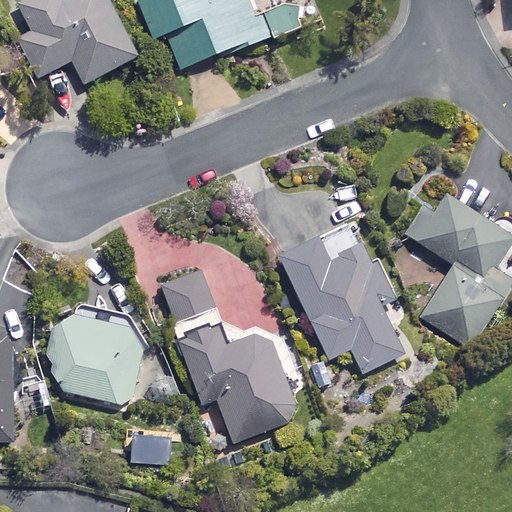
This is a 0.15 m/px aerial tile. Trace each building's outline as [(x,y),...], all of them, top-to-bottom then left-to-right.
[(108,0),(31,0),(19,6),(32,34),(19,40),(37,78),(72,61),(83,84),(137,58),(108,0)] [(267,12),(262,0),(137,0),(154,41),(167,36),(180,70),(275,33),(267,12)] [(275,33),(278,40),(320,24),(310,0),(297,0),(267,12),(275,33)] [(353,193),(333,204),(344,222),(364,211),(353,193)] [(503,298),(507,301),(511,294),(511,280),(509,279),(511,273),(511,240),(440,193),(410,238),(453,266),(419,317),(469,350),(503,298)] [(392,298),(354,221),(279,258),(329,360),(350,350),(362,374),(404,354),(379,304),(392,298)] [(213,308),(199,270),(161,284),(175,322),(213,308)] [(53,360),(50,375),(58,392),(129,407),(141,349),(130,328),(66,315),(63,331),(53,329),(47,359),(53,360)] [(226,347),(217,323),(177,338),(202,406),(217,400),(232,444),(303,419),(271,331),(226,347)] [(13,333),(0,332),(0,441),(14,441),(13,333)]
